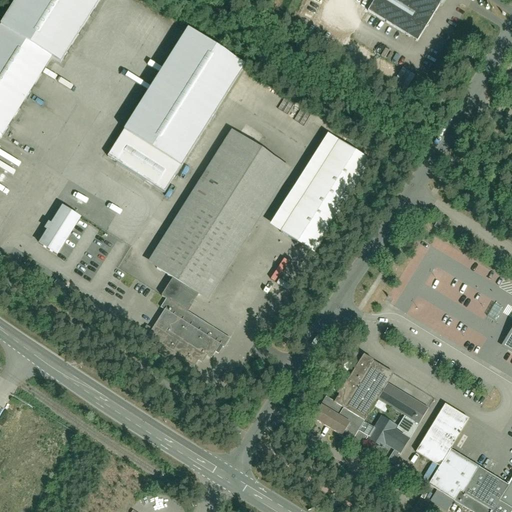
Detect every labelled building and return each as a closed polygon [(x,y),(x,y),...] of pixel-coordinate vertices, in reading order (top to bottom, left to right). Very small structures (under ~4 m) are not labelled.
[(100,0),(15,0),(0,24),(0,139),(51,58),(61,64),(100,0)] [(374,0),(367,13),(417,43),(438,8),(440,10),(446,0),(374,0)] [(242,67),(185,32),(110,154),(167,189),(242,67)] [(230,131),(146,264),(172,279),(198,296),(207,301),(290,169),(230,131)] [(365,162),(346,150),(326,137),(268,227),(307,252),(365,162)] [(58,255),(81,218),(62,206),(51,223),(49,221),(47,224),(44,229),(47,231),(39,244),(58,255)] [(437,233),(444,222),(437,218),(431,229),(437,233)] [(160,310),(163,312),(147,338),(194,368),(198,361),(202,364),(207,357),(211,360),(218,349),(220,346),(224,349),(230,340),(187,313),(198,296),(172,279),(161,297),(166,300),(160,310)] [(511,320),(499,342),(511,349),(511,320)] [(314,418),(352,440),(372,407),(378,411),(384,402),(405,415),(398,426),(382,416),(374,428),(364,422),(358,432),(384,448),(386,445),(401,454),(429,407),(389,382),(394,373),(362,353),(333,400),(327,396),(314,418)] [(511,511),(511,481),(508,488),(450,453),(468,421),(444,407),(415,455),(439,469),(428,488),(468,511),(511,511)]
